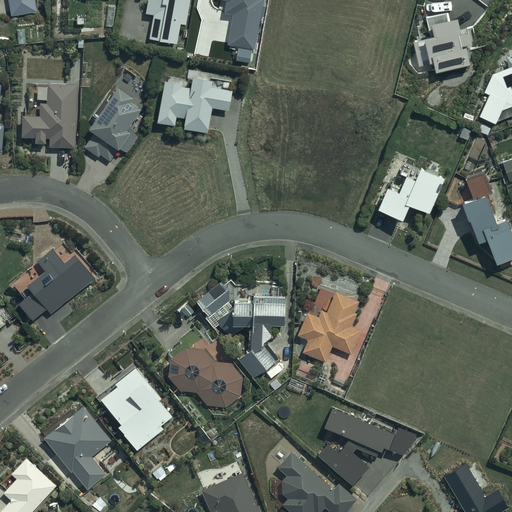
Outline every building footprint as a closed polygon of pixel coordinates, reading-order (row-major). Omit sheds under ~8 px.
[(10,0),(13,15),(38,11),(36,0),(10,0)] [(148,0),(147,10),(155,11),(151,35),(179,40),(182,20),(187,21),(190,0),(148,0)] [(436,69),(471,62),(466,41),(471,40),(468,24),(461,25),(457,7),(432,12),(434,25),(424,28),(431,61),(434,60),(436,69)] [(511,63),(493,71),(485,89),(490,91),(480,113),(497,121),(499,118),(511,112),(511,63)] [(170,71),(169,78),(165,77),(160,119),(176,122),(177,113),(188,114),(186,126),(209,129),(213,103),(230,105),(232,88),(212,85),(213,78),(194,75),(192,85),(183,84),(184,80),(181,80),(182,73),(170,71)] [(76,144),(78,80),(49,79),(48,99),(42,99),(41,112),(24,111),(23,133),(37,134),(36,139),(47,139),(47,134),(51,134),(50,143),(76,144)] [(119,147),(121,145),(126,149),(138,132),(129,126),(142,108),(130,100),(133,95),(119,86),(90,127),(95,130),(86,144),(100,153),(101,151),(110,157),(118,146),(119,147)] [(388,183),(378,204),(402,214),(409,198),(429,207),(444,173),(404,156),(399,167),(406,171),(399,187),(388,183)] [(466,172),(475,193),(463,198),(470,215),(471,214),(480,237),(489,233),(499,258),(511,253),(511,223),(508,214),(497,218),(485,187),(491,185),(483,165),(466,172)] [(98,273),(76,246),(73,249),(64,238),(14,277),(28,294),(20,300),(34,317),(48,305),(52,310),(98,273)] [(223,277),(198,297),(210,311),(230,295),(230,285),(223,277)] [(309,336),(304,348),(326,358),(333,343),(351,351),(362,327),(351,323),(357,310),(354,308),(359,298),(336,288),(327,309),(323,307),(320,314),(308,309),(298,332),(309,336)] [(256,297),(236,296),(235,305),(219,318),(231,333),(243,323),(244,319),(254,319),(253,325),(272,326),(272,319),(286,320),(287,292),(257,291),(256,297)] [(240,354),(255,373),(276,356),(261,337),(240,354)] [(231,360),(214,358),(204,346),(186,345),(170,357),(169,374),(180,388),(196,389),(207,402),(226,404),(241,392),(242,373),(231,360)] [(119,383),(103,396),(124,421),(120,424),(126,431),(125,431),(138,447),(165,425),(163,422),(174,412),(161,396),(163,394),(138,364),(117,381),(119,383)] [(111,437),(84,403),(44,435),(72,470),(73,469),(87,486),(105,472),(90,454),(111,437)] [(329,439),(318,451),(353,481),(370,462),(355,448),(358,445),(377,453),(380,447),(382,447),(384,442),(389,445),(395,430),(332,403),(325,421),(350,433),(339,448),(329,439)] [(334,486),(292,448),(277,465),(286,474),(282,478),(282,491),(288,496),(282,503),(291,511),(310,511),(314,508),(318,511),(319,511),(325,506),(332,511),(343,511),(357,497),(339,480),(334,486)] [(0,511),(32,511),(59,482),(27,454),(12,471),(17,476),(4,490),(11,497),(0,509),(0,511)] [(466,460),(444,473),(467,511),(498,511),(510,505),(499,486),(486,493),(466,460)]
